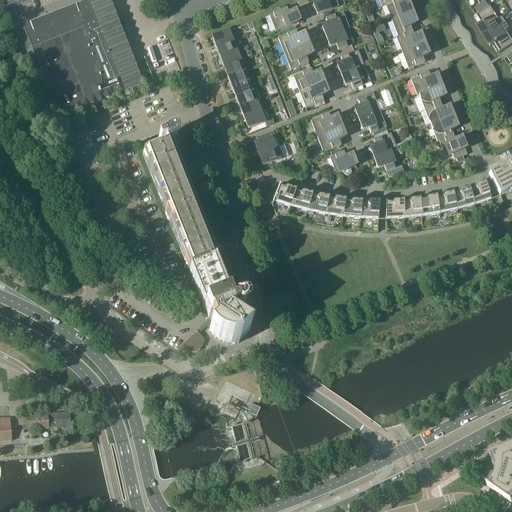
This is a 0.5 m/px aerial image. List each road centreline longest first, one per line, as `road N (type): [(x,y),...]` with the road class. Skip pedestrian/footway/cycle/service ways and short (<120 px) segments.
road 1 (residential): [(374,194),(484,174),(413,0)]
road 2 (primary): [(164,511),(109,369),(70,335),(0,296)]
road 3 (primary): [(511,396),(261,511)]
road 4 (primary): [(0,322),(69,360),(102,396),(138,511)]
road 5 (primary): [(331,511),(511,419)]
road 6 (residential): [(304,6),(374,194)]
road 7 (residential): [(226,190),(175,10)]
road 8 (residential): [(226,190),(266,176),(374,194)]
